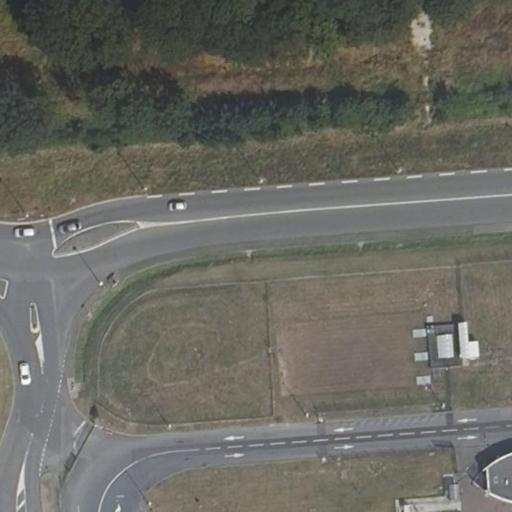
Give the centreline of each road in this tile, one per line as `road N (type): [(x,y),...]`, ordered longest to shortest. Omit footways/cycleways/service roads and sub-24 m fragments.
road 1 (unclassified): [(511,426),(100,472)]
road 2 (tertiary): [(212,219),(511,197)]
road 3 (tertiary): [(212,219),(104,220),(27,238)]
road 4 (tertiary): [(40,275),(212,219)]
road 5 (unclassified): [(44,431),(55,383),(40,275)]
